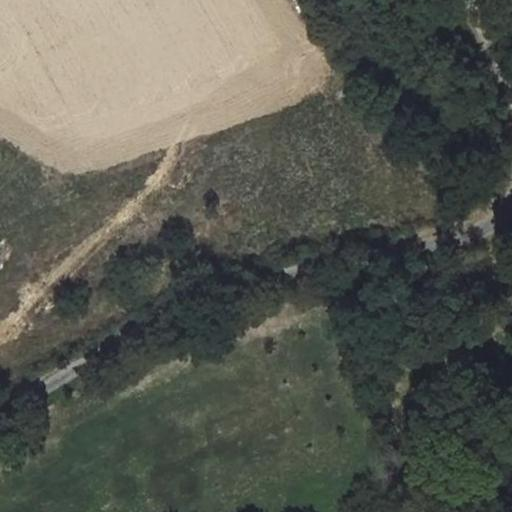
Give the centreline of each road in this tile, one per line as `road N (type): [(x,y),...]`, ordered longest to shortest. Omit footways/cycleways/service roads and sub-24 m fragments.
road 1 (unclassified): [(0,412),(297,263),(511,171)]
road 2 (unclassified): [(511,120),(491,17),(478,0)]
